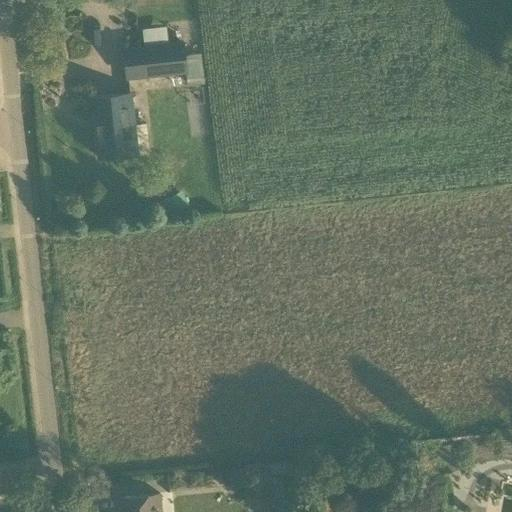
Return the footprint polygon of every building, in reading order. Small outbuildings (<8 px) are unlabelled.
[(185,71),(187,70),(185,55),(184,42),(124,49),(127,77),(185,71)] [(199,53),(185,55),(187,70),(185,71),(187,85),(203,83),(199,53)] [(134,124),(131,93),(99,96),(101,117),(95,118),(100,158),(137,154),(137,152),(151,151),(147,122),(134,124)] [(227,492),(247,481),(238,464),(218,475),(227,492)] [(161,511),(160,493),(118,497),(120,511),(123,511),(161,511)]
